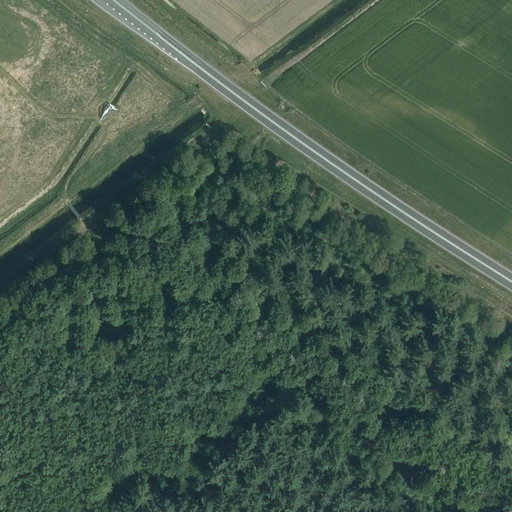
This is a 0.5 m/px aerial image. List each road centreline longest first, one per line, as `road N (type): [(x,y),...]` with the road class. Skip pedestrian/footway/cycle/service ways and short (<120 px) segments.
road 1 (trunk): [(511,281),(335,166),(113,0)]
road 2 (track): [(448,511),(80,228)]
road 3 (track): [(0,288),(207,132)]
